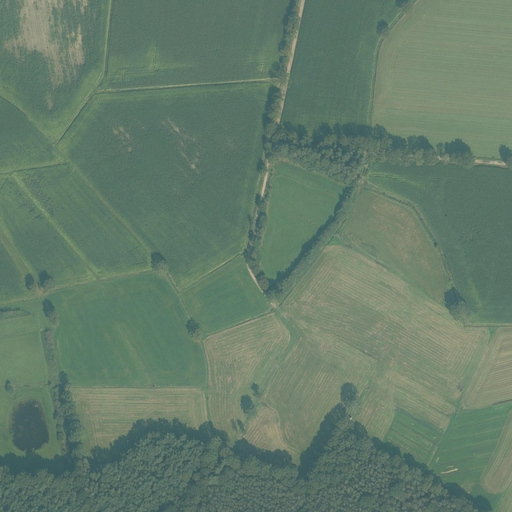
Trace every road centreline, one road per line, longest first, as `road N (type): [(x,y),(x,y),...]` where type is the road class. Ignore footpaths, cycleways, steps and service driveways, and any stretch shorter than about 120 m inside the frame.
road 1 (track): [(272,143),(247,263),(294,338),(241,433),(210,456)]
road 2 (track): [(511,163),(272,143)]
road 3 (track): [(300,511),(307,490),(210,456),(169,511)]
road 4 (track): [(303,0),(272,143)]
